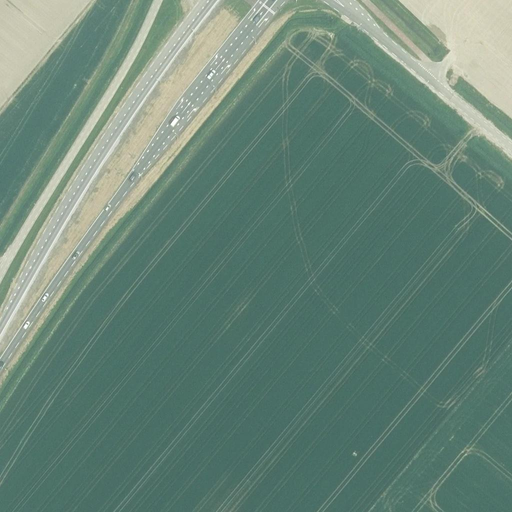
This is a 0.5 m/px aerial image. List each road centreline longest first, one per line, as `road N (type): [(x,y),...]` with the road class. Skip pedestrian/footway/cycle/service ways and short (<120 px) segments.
road 1 (primary): [(0,366),(162,136),(273,0)]
road 2 (primary): [(208,0),(97,149),(0,330)]
road 3 (unclassified): [(0,274),(157,0)]
road 4 (tertiary): [(511,148),(335,0)]
